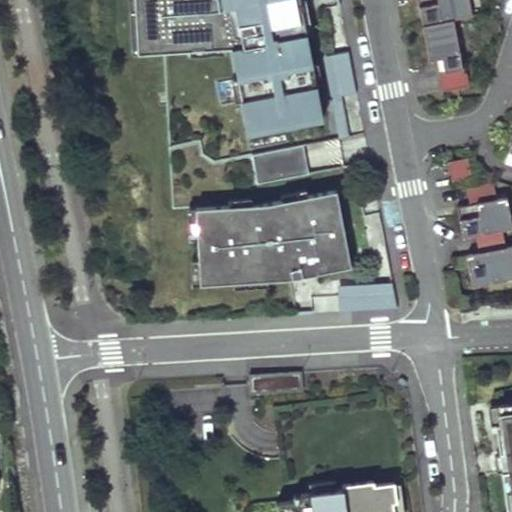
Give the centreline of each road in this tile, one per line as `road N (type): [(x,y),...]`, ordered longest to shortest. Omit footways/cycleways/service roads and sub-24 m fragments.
road 1 (residential): [(37,361),(431,335)]
road 2 (residential): [(404,143),(431,335)]
road 3 (residential): [(431,335),(451,464),(450,511)]
road 4 (tertiary): [(5,192),(37,361)]
road 5 (residential): [(511,35),(482,119),(404,143)]
road 6 (tertiary): [(37,361),(60,511)]
road 7 (residential): [(376,0),(404,143)]
